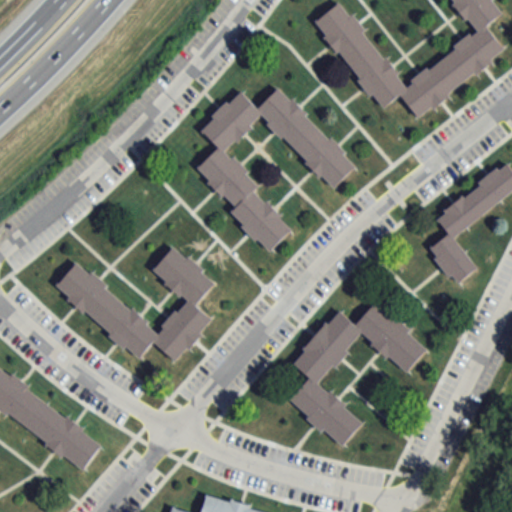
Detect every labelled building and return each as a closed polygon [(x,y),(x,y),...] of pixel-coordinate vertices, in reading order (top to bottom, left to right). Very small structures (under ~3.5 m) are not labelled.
[(503,54),(483,25),(500,14),(490,0),(449,0),(474,34),(399,85),(341,1),(313,20),(376,111),(398,96),(413,117),(503,54)] [(260,117),(329,190),(353,167),(277,87),(254,109),(237,92),(197,130),(215,149),(194,169),(231,209),(227,212),(266,253),(289,231),(252,191),(256,186),(223,151),(260,117)] [(474,270),(450,237),(511,191),(511,173),(504,163),(432,217),(446,235),(426,249),(453,286),(474,270)] [(51,288),(136,360),(150,344),(173,364),(209,321),(192,307),(212,283),(170,247),(149,272),(183,301),(156,332),(73,263),(51,288)] [(290,366),(306,378),(286,404),(341,447),(361,421),(316,387),(356,335),(406,373),(426,347),(370,304),(353,326),(333,310),(290,366)] [(102,440),(0,375),(0,414),(84,468),(102,440)]
